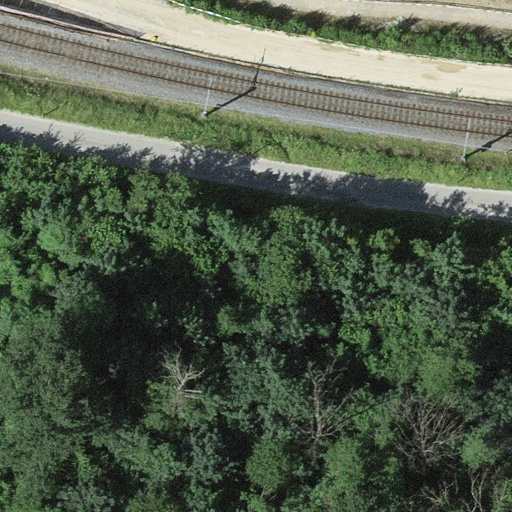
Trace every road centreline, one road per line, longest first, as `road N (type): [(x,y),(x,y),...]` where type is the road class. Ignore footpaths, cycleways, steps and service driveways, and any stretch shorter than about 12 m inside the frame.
road 1 (track): [(0,124),(511,205)]
road 2 (track): [(320,0),(511,15)]
